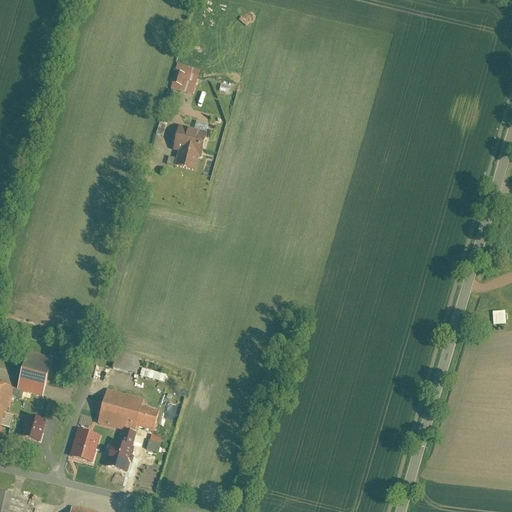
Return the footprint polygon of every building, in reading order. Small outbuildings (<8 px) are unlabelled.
[(195,95),(201,71),(178,66),(172,90),(195,95)] [(176,151),(182,153),(179,166),(197,171),(201,157),(203,158),(209,136),(181,129),(176,151)] [(506,312),(494,313),(495,326),(507,325),(506,312)] [(126,354),(122,370),(138,375),(142,359),(126,354)] [(145,364),(142,378),(167,384),(171,371),(145,364)] [(50,380),(24,372),(19,390),(45,398),(50,380)] [(0,436),(1,437),(15,389),(0,384),(0,436)] [(126,435),(123,446),(115,444),(109,469),(128,474),(135,450),(132,449),(137,427),(155,432),(160,413),(143,408),(145,400),(109,390),(100,425),(130,433),(130,436),(126,435)] [(42,444),(48,423),(31,419),(25,440),(42,444)] [(101,438),(79,432),(72,458),(94,463),(101,438)] [(164,439),(153,436),(149,452),(160,455),(164,439)] [(26,511),(29,499),(0,492),(0,511),(26,511)]
